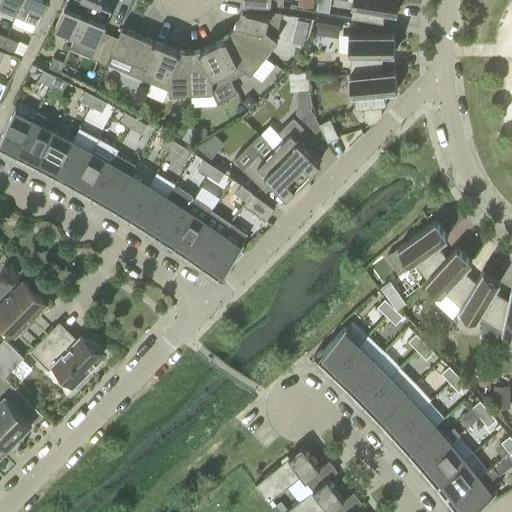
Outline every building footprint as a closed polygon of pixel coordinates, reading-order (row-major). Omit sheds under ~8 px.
[(0,0),(0,2),(18,10),(22,0),(0,0)] [(22,0),(18,10),(39,19),(46,0),(22,0)] [(66,0),(56,25),(76,34),(90,0),(66,0)] [(90,0),(76,34),(96,43),(91,56),(107,63),(112,51),(118,37),(102,30),(112,6),(101,1),(101,0),(90,0)] [(329,12),(331,2),(318,0),(316,10),(329,12)] [(352,0),(352,5),(353,5),(351,17),(383,22),(385,10),(397,12),(399,0),(352,0)] [(234,25),(232,28),(263,56),(278,38),(276,36),(282,11),(267,9),(267,12),(242,6),(237,26),(234,25)] [(295,28),(309,32),(311,22),(298,19),(295,28)] [(326,28),(327,22),(315,20),(314,32),(320,32),(326,28)] [(130,73),(151,82),(167,45),(123,26),(118,37),(112,51),(136,61),(130,73)] [(213,43),(229,80),(231,79),(249,70),(251,72),(263,56),(232,28),(229,32),(230,35),(213,43)] [(395,53),(395,32),(349,32),(349,53),(351,53),(351,73),(383,70),(383,53),(395,53)] [(8,36),(4,46),(16,50),(20,40),(8,36)] [(190,49),(191,91),(212,91),(218,103),(238,93),(231,79),(229,80),(213,43),(196,52),(194,49),(190,49)] [(170,92),(191,91),(190,49),(186,49),(184,52),(167,45),(151,82),(170,89),(170,92)] [(49,66),(61,71),(65,61),(53,57),(49,66)] [(267,88),(283,68),(276,63),(260,83),(267,88)] [(397,89),(395,68),(383,70),(351,73),(350,73),(352,94),(355,109),(387,105),(385,90),(397,89)] [(51,85),(55,75),(44,69),(39,79),(51,85)] [(55,75),(51,85),(62,90),(67,80),(55,75)] [(91,105),(96,95),(85,89),(80,99),(91,105)] [(310,90),(299,91),(298,99),(311,98),(310,90)] [(96,95),(91,105),(103,111),(108,101),(96,95)] [(256,102),(250,95),(243,102),(249,108),(256,102)] [(321,127),(319,123),(316,116),(310,108),(301,118),(316,132),(321,127)] [(0,144),(17,153),(33,120),(13,110),(0,136),(0,144)] [(131,127),(137,118),(126,111),(120,121),(131,127)] [(284,138),(274,148),(306,179),(315,170),(313,168),(320,160),(304,144),(313,135),(293,116),(278,132),(284,138)] [(137,118),(131,127),(142,133),(147,124),(137,118)] [(319,123),(321,127),(328,141),(339,136),(330,118),(319,123)] [(53,129),(33,120),(17,153),(36,163),(53,129)] [(184,135),(190,126),(184,122),(177,124),(174,130),(184,135)] [(55,173),(74,183),(92,150),(99,138),(79,127),(73,140),(55,173)] [(194,136),(207,136),(207,127),(194,127),(194,136)] [(55,173),(73,140),(53,129),(36,163),(55,173)] [(170,150),(176,141),(165,134),(159,143),(170,150)] [(212,157),(225,143),(215,134),(196,146),(212,157)] [(260,134),(235,159),(243,167),(262,187),(271,178),(287,194),(295,187),(297,189),(306,179),(274,148),(260,134)] [(92,150),(74,183),(93,194),(111,161),(119,147),(100,137),(92,150)] [(176,141),(170,150),(181,157),(187,147),(176,141)] [(208,174),(214,165),(204,158),(198,168),(208,174)] [(93,194),(111,204),(131,172),(111,161),(93,194)] [(214,165),(208,174),(219,182),(225,172),(214,165)] [(130,216),(149,184),(131,172),(111,204),(130,216)] [(130,216),(148,227),(168,196),(176,184),(157,172),(149,184),(130,216)] [(168,196),(148,227),(166,239),(187,208),(194,197),(176,184),(168,196)] [(246,200),(252,191),(241,184),(235,193),(246,200)] [(275,208),(252,191),(246,200),(244,203),(266,220),(275,208)] [(194,197),(187,208),(166,239),(184,251),(205,220),(213,209),(194,197)] [(184,251),(202,263),(223,233),(205,220),(184,251)] [(399,272),(410,264),(415,261),(428,279),(447,258),(438,244),(448,237),(436,220),(387,255),(399,272)] [(223,233),(202,263),(221,276),(222,275),(221,275),(235,255),(237,256),(245,248),(223,233)] [(445,291),(461,306),(476,282),(464,270),(472,261),(457,247),(447,258),(428,279),(426,281),(441,295),(445,291)] [(501,281),(483,270),(476,282),(461,306),(459,309),(477,320),(480,316),(502,329),(509,300),(495,291),(501,281)] [(31,318),(47,302),(24,279),(14,288),(5,278),(0,282),(0,317),(16,333),(20,329),(22,332),(34,320),(31,318)] [(511,285),(509,300),(502,329),(502,331),(511,332),(511,285)] [(392,302),(397,309),(406,302),(401,296),(392,302)] [(387,315),(394,307),(385,299),(378,307),(387,315)] [(394,307),(387,315),(396,324),(404,316),(394,307)] [(89,369),(101,356),(97,352),(99,350),(97,346),(94,342),(91,340),(87,338),(85,340),(81,336),(74,342),(57,324),(31,350),(50,369),(54,365),(74,384),(75,384),(78,387),(92,372),(89,369)] [(315,355),(333,372),(359,345),(342,330),(323,350),(322,348),(315,355)] [(418,350),(425,342),(416,333),(409,341),(418,350)] [(0,371),(5,377),(24,357),(5,338),(0,343),(0,371)] [(425,342),(418,350),(427,359),(434,351),(425,342)] [(333,372),(349,387),(375,360),(359,345),(333,372)] [(349,387),(364,402),(391,376),(375,360),(349,387)] [(450,382),(458,375),(450,365),(442,373),(450,382)] [(489,384),(491,379),(489,374),(484,373),(479,375),(478,380),(480,385),(485,386),(489,384)] [(458,375),(450,382),(459,391),(467,384),(458,375)] [(391,376),(364,402),(379,418),(406,392),(391,376)] [(0,399),(0,420),(17,437),(33,421),(20,408),(29,400),(11,382),(2,391),(5,394),(0,399)] [(494,386),(494,408),(511,408),(510,386),(494,386)] [(379,418),(394,434),(421,409),(406,392),(379,418)] [(480,417),(489,410),(480,400),(472,407),(480,417)] [(394,434),(408,450),(436,425),(421,409),(394,434)] [(489,410),(480,417),(488,426),(497,419),(489,410)] [(0,450),(2,452),(17,437),(0,420),(0,450)] [(451,442),(450,441),(459,433),(453,426),(444,434),(436,425),(408,450),(422,466),(451,442)] [(500,443),(508,453),(511,450),(511,437),(510,435),(500,443)] [(422,466),(436,482),(465,459),(451,442),(422,466)] [(268,500),(272,497),(302,474),(313,489),(320,483),(309,469),(316,463),(303,446),(255,482),(268,500)] [(465,459),(436,482),(450,500),(479,476),(478,476),(465,459)] [(479,476),(450,500),(459,511),(469,511),(484,501),(485,502),(495,497),(485,484),(498,473),(492,465),(478,476),(479,476)] [(318,511),(326,506),(330,511),(342,511),(337,506),(345,500),(327,478),(320,483),(313,489),(288,508),(283,511),(318,511)] [(273,506),(277,511),(283,511),(288,508),(281,499),(276,503),(273,506)]
